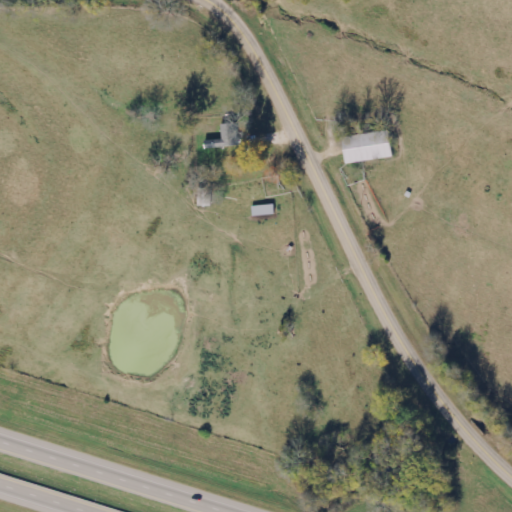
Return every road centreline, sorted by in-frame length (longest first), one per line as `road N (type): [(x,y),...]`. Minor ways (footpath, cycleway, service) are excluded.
road 1 (tertiary): [(511,477),(411,360),(267,74),(213,0)]
road 2 (motorway): [(249,511),(0,435)]
